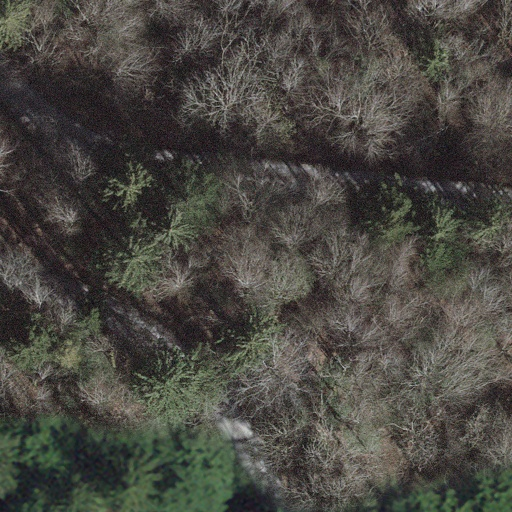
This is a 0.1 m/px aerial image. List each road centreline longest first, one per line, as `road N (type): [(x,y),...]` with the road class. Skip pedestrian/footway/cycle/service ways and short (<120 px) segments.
road 1 (unclassified): [(0,87),(32,113),(128,150),(511,206)]
road 2 (unclassified): [(282,511),(261,447),(225,391),(193,362),(0,262)]
